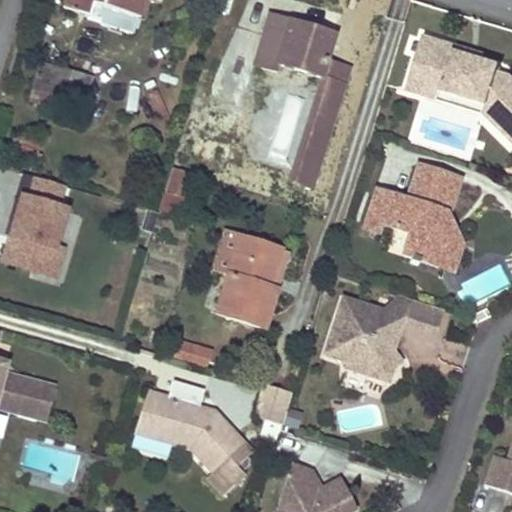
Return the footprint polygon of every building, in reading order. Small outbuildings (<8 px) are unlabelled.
[(101,24),(104,16),(107,8),(137,18),(143,0),(66,0),(63,9),(89,17),(88,20),(101,24)] [(333,34),(268,15),(253,64),(276,71),(273,83),(317,96),(295,169),(314,174),(346,67),(325,61),(333,34)] [(423,39),(405,93),(420,98),(422,93),(437,98),(439,93),(485,108),(481,117),(511,147),(511,83),(509,81),(494,76),(496,69),(480,64),(451,55),(453,49),(423,39)] [(451,55),(480,64),(481,58),(453,49),(451,55)] [(82,105),(87,91),(91,77),(41,62),(32,90),(30,100),(80,116),(82,105)] [(422,93),(420,98),(481,117),(485,108),(439,93),(437,98),(422,93)] [(244,116),(203,103),(187,155),(229,167),(244,116)] [(38,143),(14,136),(8,156),(32,163),(38,143)] [(374,192),(361,231),(376,236),(379,226),(408,236),(399,258),(408,261),(407,267),(416,270),(418,264),(436,271),(445,245),(437,227),(441,213),(445,215),(456,182),(416,167),(404,202),(374,192)] [(314,174),(295,169),(293,178),(312,183),(314,174)] [(173,170),(158,209),(179,216),(193,177),(173,170)] [(25,200),(32,177),(20,174),(2,234),(10,236),(21,198),(25,200)] [(63,186),(32,177),(25,200),(21,198),(10,236),(2,261),(51,276),(59,249),(52,247),(62,211),(56,209),(63,186)] [(449,275),(458,248),(445,215),(441,213),(437,227),(445,245),(436,271),(449,275)] [(277,251),(238,238),(214,314),(263,329),(274,291),(266,289),(277,251)] [(286,253),(277,251),(266,289),(274,291),(286,253)] [(391,319),(340,303),(322,359),(342,366),(340,372),(385,387),(389,374),(398,366),(390,356),(399,324),(407,302),(397,299),(391,319)] [(407,302),(399,324),(433,335),(440,313),(407,302)] [(0,333),(0,332),(0,331),(0,409),(43,422),(53,388),(4,374),(7,365),(0,362),(0,333)] [(207,369),(213,351),(184,342),(178,360),(207,369)] [(280,424),(290,392),(262,384),(253,416),(280,424)] [(147,392),(134,434),(170,445),(173,434),(152,428),(161,397),(147,392)] [(213,412),(161,397),(152,428),(173,434),(170,445),(188,450),(211,476),(243,448),(213,412)] [(511,459),(511,435),(502,465),(509,468),(511,459)] [(511,459),(509,468),(502,465),(490,462),(481,490),(509,500),(511,490),(511,459)] [(312,475),(290,469),(276,511),(351,511),(354,510),(340,483),(314,496),(309,485),(312,475)]
